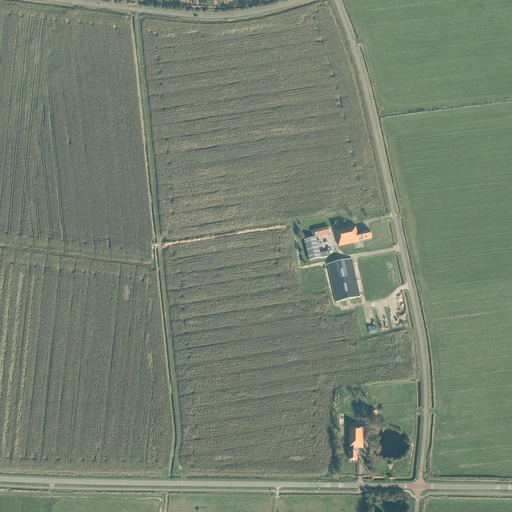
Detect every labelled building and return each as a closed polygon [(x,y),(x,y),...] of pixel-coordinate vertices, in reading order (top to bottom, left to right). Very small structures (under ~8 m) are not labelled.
[(314,231),(315,237),(330,234),(329,227),(314,231)] [(359,241),(363,240),(372,238),(370,232),(361,234),(362,234),(358,235),(357,231),(356,231),(355,227),(335,232),(338,246),(359,242),(359,241)] [(316,238),(304,241),(309,262),(322,258),(316,238)] [(336,303),(360,297),(352,260),(328,265),(336,303)] [(308,272),(310,287),(325,285),(323,270),(308,272)] [(349,427),(349,448),(351,448),(351,452),(350,452),(350,460),(357,460),(357,452),(356,452),(357,448),(363,448),(363,432),(364,432),(364,428),(349,427)]
